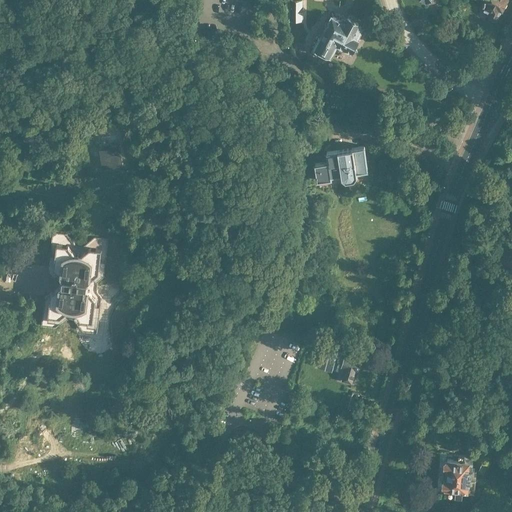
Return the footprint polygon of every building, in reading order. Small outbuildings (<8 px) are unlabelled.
[(302,0),(290,0),(290,19),(302,19),(302,0)] [(482,0),(482,1),(483,1),(481,7),(491,13),(490,15),(491,17),(494,18),(497,17),(501,9),(502,9),(506,0),(482,0)] [(337,41),(352,49),(357,38),(352,36),(359,23),(342,15),(340,20),(333,16),(326,29),(339,35),(337,41)] [(339,35),(326,29),(321,38),(319,37),(319,38),(314,35),(310,43),(315,45),(315,46),(316,46),(314,51),(325,56),(327,52),(331,54),(337,41),(339,35)] [(123,165),(120,144),(99,147),(102,168),(123,165)] [(368,169),(365,145),(326,151),(328,161),(315,163),(318,180),(332,178),(332,175),(342,173),(343,176),(346,179),(354,178),(357,174),(357,171),(368,169)] [(45,297),(41,325),(56,327),(67,318),(73,319),(82,330),(97,332),(100,311),(101,304),(102,296),(97,290),(98,284),(98,279),(104,275),(106,258),(109,238),(94,237),(82,246),(76,246),(66,234),(52,232),(48,268),(54,276),(59,273),(63,278),(62,278),(61,279),(60,280),(60,281),(61,282),(62,282),(63,283),(45,297)] [(323,347),(319,362),(324,363),(333,366),(336,356),(344,359),(342,366),(346,367),(342,380),(352,382),(355,370),(357,370),(360,360),(350,357),(350,356),(338,351),(338,350),(329,347),(328,349),(323,347)] [(449,495),(462,496),(463,491),(475,492),(476,471),(472,470),(473,460),(464,459),(465,455),(454,454),(454,459),(448,458),(445,461),(444,466),(446,469),(446,477),(443,479),(443,484),(445,487),(445,488),(450,488),(449,495)] [(479,472),(485,474),(489,465),(482,462),(479,472)]
